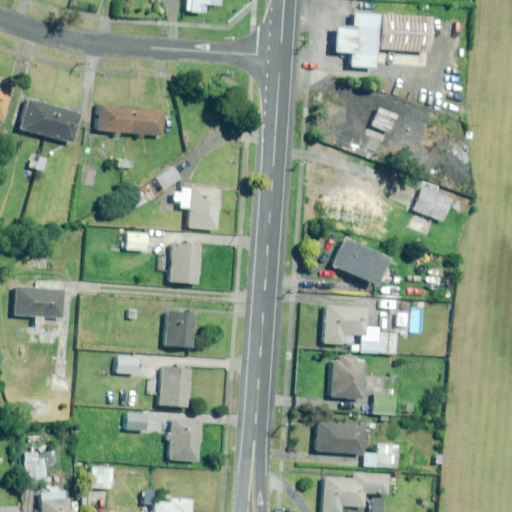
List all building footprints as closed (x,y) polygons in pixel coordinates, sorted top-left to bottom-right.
[(182,0),(181,11),(201,14),(202,4),(216,6),(216,0),(182,0)] [(390,50),(390,52),(403,52),(403,51),(407,51),(407,53),(421,53),(423,18),(349,13),(348,29),(330,28),(329,52),(346,53),(345,67),(369,68),(370,51),(386,52),(386,50),(390,50)] [(74,114),(21,100),(14,129),(66,143),(74,114)] [(157,110),(93,106),(91,132),(155,136),(157,110)] [(391,115),(373,108),(362,136),(380,144),(391,115)] [(466,125),(467,122),(466,119),(465,116),(463,114),(460,112),(457,112),(454,112),(452,113),(449,115),(448,118),(447,121),(448,124),(449,127),(451,129),(454,130),(457,131),(460,131),(462,129),(464,127),(466,125)] [(177,178),(170,167),(152,178),(160,190),(177,178)] [(367,177),(341,171),(329,221),(355,227),(367,177)] [(29,185),(15,181),(12,193),(26,196),(29,185)] [(152,196),(143,182),(124,194),(133,208),(152,196)] [(175,204),(175,208),(184,209),(182,228),(210,230),(214,191),(178,187),(178,193),(169,192),(168,204),(175,204)] [(448,199),(418,188),(410,210),(439,221),(448,199)] [(430,225),(413,218),(409,228),(426,234),(430,225)] [(144,233),(122,232),(121,250),(143,251),(144,233)] [(381,260),(340,240),(328,267),(368,286),(381,260)] [(195,247),(167,245),(164,282),(192,284),(195,247)] [(58,291),(10,288),(9,315),(30,317),(30,324),(39,325),(39,317),(56,318),(58,291)] [(362,309),(321,306),(319,343),(337,345),(338,334),(356,335),(356,345),(348,345),(348,352),(391,354),(392,335),(374,334),(374,328),(361,327),(362,309)] [(188,315),(162,313),(160,346),(185,348),(188,315)] [(25,345),(17,344),(16,360),(24,360),(25,345)] [(150,356),(138,355),(137,370),(149,371),(150,356)] [(130,375),(131,357),(110,356),(109,373),(130,375)] [(357,380),(359,360),(329,357),(326,397),(356,400),(357,387),(361,387),(362,380),(357,380)] [(72,361),(53,359),(49,390),(68,392),(72,361)] [(183,407),(184,369),(154,368),(153,406),(183,407)] [(390,395),(369,394),(368,414),(388,415),(390,395)] [(49,398),(25,397),(24,417),(48,418),(49,398)] [(142,431),(143,415),(121,414),(121,431),(142,431)] [(182,421),(166,420),(166,433),(165,460),(194,461),(196,421),(182,421)] [(359,426),(311,424),(310,452),(358,454),(359,426)] [(389,445),(373,444),(373,454),(360,454),(359,467),(388,468),(389,445)] [(73,453),(64,452),(63,463),(51,462),(50,470),(72,471),(73,453)] [(41,482),(40,453),(22,453),(22,482),(41,482)] [(109,468),(88,467),(88,488),(108,489),(109,468)] [(348,474),(347,479),(319,478),(317,511),(335,511),(336,506),(359,507),(359,493),(382,494),(383,475),(348,474)] [(66,511),(65,499),(36,502),(36,511),(66,511)] [(184,511),(185,503),(149,501),(148,511),(184,511)]
